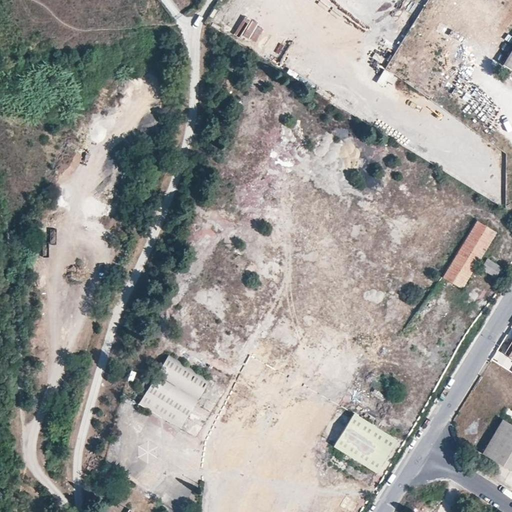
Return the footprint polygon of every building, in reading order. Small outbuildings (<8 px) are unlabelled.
[(511,71),(511,51),(503,66),(511,71)] [(358,64),(353,72),(380,88),(385,79),(358,64)] [(465,128),(457,136),(464,143),(472,135),(465,128)] [(478,157),(472,168),(488,177),(495,166),(478,157)] [(466,184),(469,178),(457,171),(453,176),(466,184)] [(444,275),(463,286),(496,231),(479,219),(444,275)] [(488,259),(483,267),(496,275),(501,267),(488,259)] [(192,339),(189,346),(196,350),(199,344),(192,339)] [(209,380),(169,355),(140,400),(180,426),(209,380)] [(197,405),(184,431),(197,437),(209,412),(197,405)] [(377,470),(397,438),(360,415),(340,448),(377,470)] [(511,424),(504,419),(484,451),(511,468),(511,424)]
